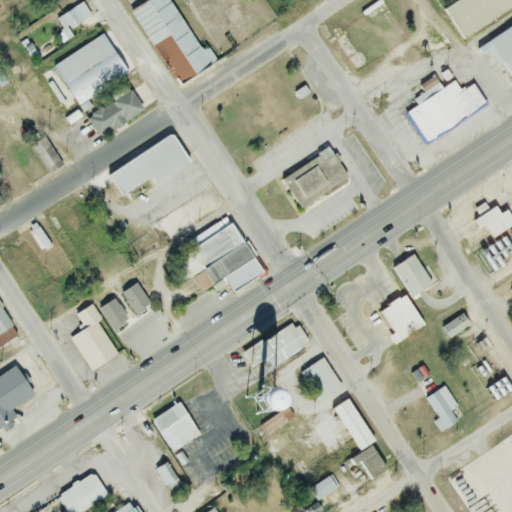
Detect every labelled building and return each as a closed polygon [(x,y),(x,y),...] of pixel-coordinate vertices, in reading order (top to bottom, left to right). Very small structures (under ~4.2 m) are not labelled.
[(167,0),(160,0),(157,2),(155,0),(147,0),(130,10),(173,87),(214,64),(204,46),(196,51),(167,0)] [(443,8),(455,0),(511,0),(511,5),(463,38),(443,8)] [(80,22),(72,9),(60,17),(68,29),(80,22)] [(511,81),(511,25),(480,44),(493,66),(498,62),(511,83),(511,81)] [(51,64),(74,107),(126,79),(102,36),(51,64)] [(470,85),(458,92),(453,82),(439,90),(432,77),(419,84),(425,95),(402,108),(421,143),(483,108),(470,85)] [(83,116),(96,138),(145,110),(132,88),(83,116)] [(104,175),(164,136),(167,135),(169,136),(171,140),(187,162),(152,186),(147,178),(119,196),(104,175)] [(273,180),(291,213),(346,182),(328,150),(273,180)] [(482,226),(489,239),(511,225),(504,212),(496,216),(492,208),(484,212),(482,208),(474,212),(478,219),(472,223),(476,230),(482,226)] [(259,275),(229,226),(173,261),(185,280),(189,278),(199,294),(211,287),(214,292),(224,286),(229,294),(259,275)] [(411,296),(392,267),(411,254),(430,283),(411,296)] [(118,295),(134,315),(148,305),(132,284),(118,295)] [(421,327),(401,297),(376,313),(396,343),(421,327)] [(124,320),(110,300),(96,310),(111,330),(124,320)] [(87,372),(114,356),(86,307),(72,315),(81,331),(68,339),(87,372)] [(0,346),(14,338),(0,313),(0,346)] [(269,368),(306,346),(292,323),(239,355),(248,369),(264,360),(269,368)] [(317,400),(299,372),(321,358),(339,386),(317,400)] [(449,412),(454,409),(442,388),(423,399),(435,420),(431,423),(437,434),(455,423),(449,412)] [(366,440),(354,448),(328,407),(340,399),(366,440)] [(197,433),(173,450),(152,421),(177,404),(197,433)] [(269,430),(290,419),(286,410),(265,422),(269,430)] [(511,456),(511,437),(500,445),(509,458),(511,456)] [(81,511),(105,498),(91,474),(55,495),(65,511),(81,511)] [(313,503),(335,489),(327,477),(305,491),(313,503)]
